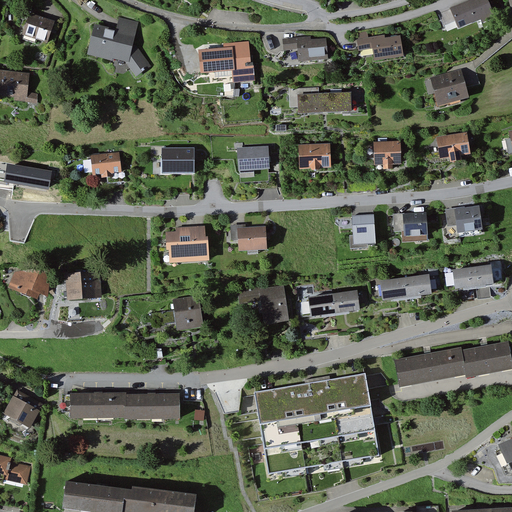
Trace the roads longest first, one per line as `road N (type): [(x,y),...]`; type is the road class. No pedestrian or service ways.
road 1 (residential): [(511,182),(417,198),(197,211),(0,202)]
road 2 (residential): [(511,303),(249,372),(47,378)]
road 3 (residential): [(313,511),(434,469),(511,415)]
road 4 (residential): [(125,0),(228,27),(321,20)]
